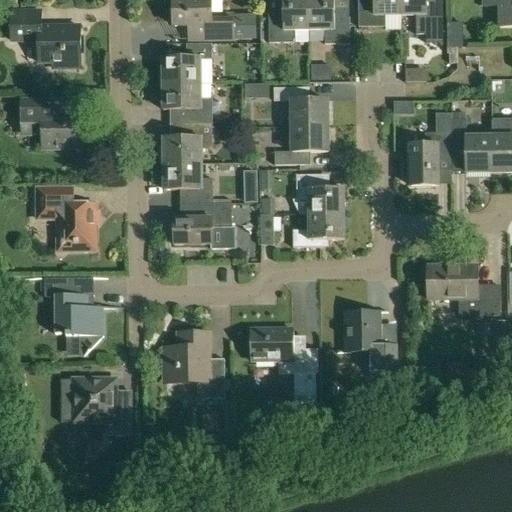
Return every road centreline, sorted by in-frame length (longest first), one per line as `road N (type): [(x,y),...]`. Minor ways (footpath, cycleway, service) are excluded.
road 1 (residential): [(138,292),(135,176),(121,152),(118,0)]
road 2 (residential): [(138,292),(252,292),(272,272),(382,265),(382,224)]
road 3 (residential): [(382,224),(380,167),(366,150),(366,95),(388,90),(388,66)]
road 4 (residential): [(382,224),(501,222),(511,207)]
